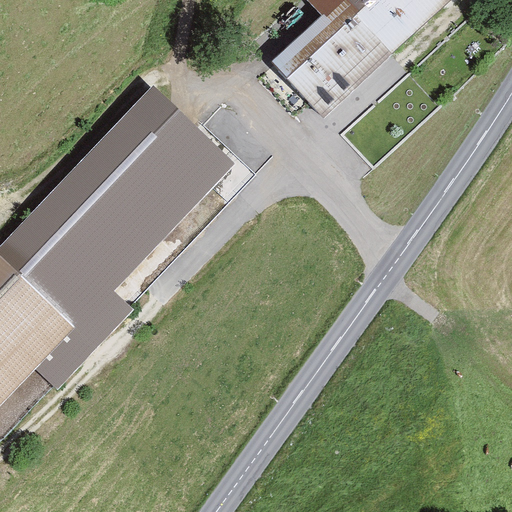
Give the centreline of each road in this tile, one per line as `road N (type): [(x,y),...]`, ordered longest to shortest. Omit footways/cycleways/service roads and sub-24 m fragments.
road 1 (track): [(392,266),(306,169),(225,237),(0,462)]
road 2 (secondary): [(216,511),(511,94)]
road 3 (unknown): [(325,187),(330,119),(442,9)]
